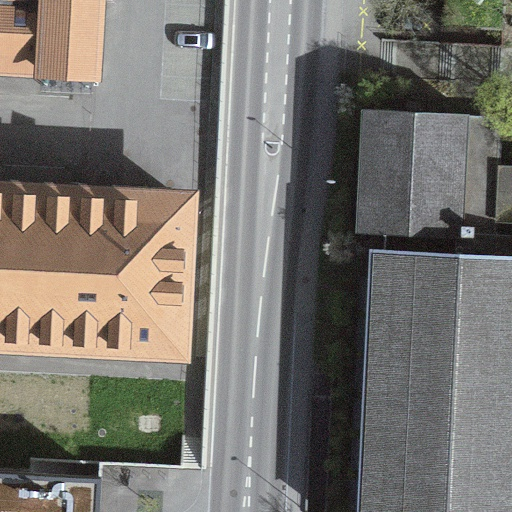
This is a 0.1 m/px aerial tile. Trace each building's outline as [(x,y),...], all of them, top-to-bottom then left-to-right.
[(0,0),(0,65),(92,71),(96,0),(0,0)] [(442,0),(441,27),(504,30),(505,0),(442,0)] [(386,249),(372,249),(359,511),(511,511),(511,235),(473,234),(473,225),(463,224),(468,114),(361,109),(355,231),(387,233),(386,249)] [(0,191),(0,337),(177,347),(184,201),(0,191)] [(93,511),(95,488),(0,483),(0,511),(93,511)]
